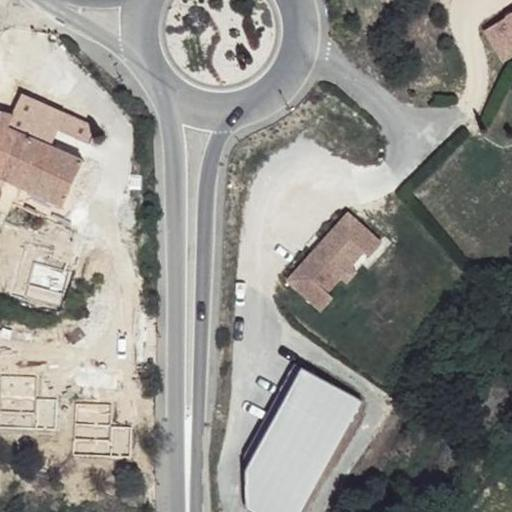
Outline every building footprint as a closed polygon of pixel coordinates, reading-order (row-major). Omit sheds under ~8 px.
[(511,9),(480,29),(500,62),(511,54),(511,9)] [(25,138),(6,182),(70,212),(90,167),(58,151),(66,135),(72,119),(27,97),(18,116),(11,131),(25,138)] [(3,109),(0,123),(0,215),(6,205),(7,200),(7,196),(6,192),(1,190),(6,182),(25,138),(11,131),(18,116),(3,109)] [(72,119),(66,135),(98,152),(106,135),(72,119)] [(345,212),(285,280),(320,310),(332,296),(325,289),(337,277),(347,265),(359,250),(367,256),(380,242),(345,212)] [(347,265),(337,277),(344,283),(353,272),(347,265)] [(309,511),(362,409),(301,375),(244,478),(246,511),(309,511)]
